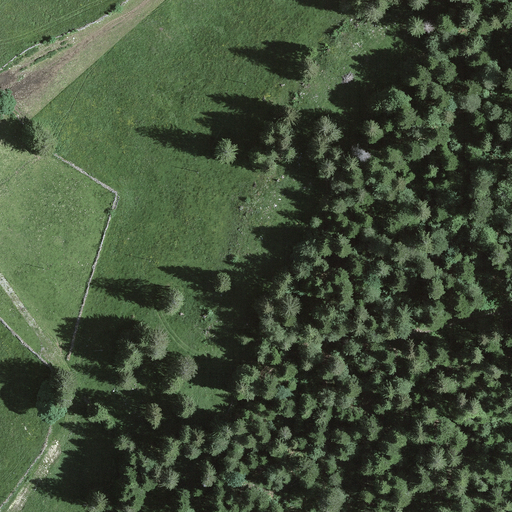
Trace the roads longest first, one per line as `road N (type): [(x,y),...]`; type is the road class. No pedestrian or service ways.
road 1 (track): [(511,308),(430,328),(211,343),(174,320),(153,279)]
road 2 (track): [(18,511),(85,414),(94,381),(0,254)]
road 3 (track): [(0,82),(175,0)]
